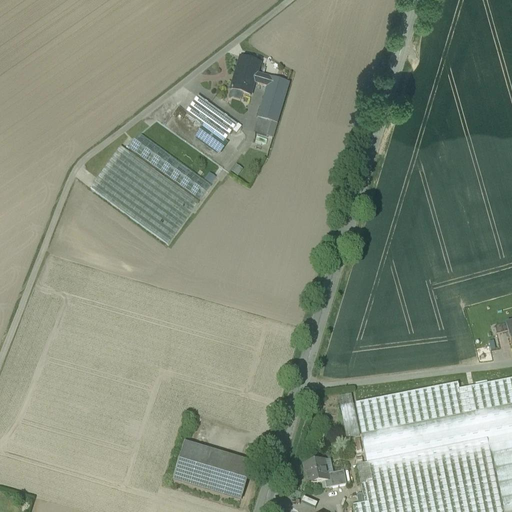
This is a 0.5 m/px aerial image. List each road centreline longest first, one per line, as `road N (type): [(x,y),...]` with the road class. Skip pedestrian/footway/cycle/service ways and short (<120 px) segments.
road 1 (tertiary): [(262,511),(415,0)]
road 2 (unclassified): [(0,367),(89,150),(286,0)]
